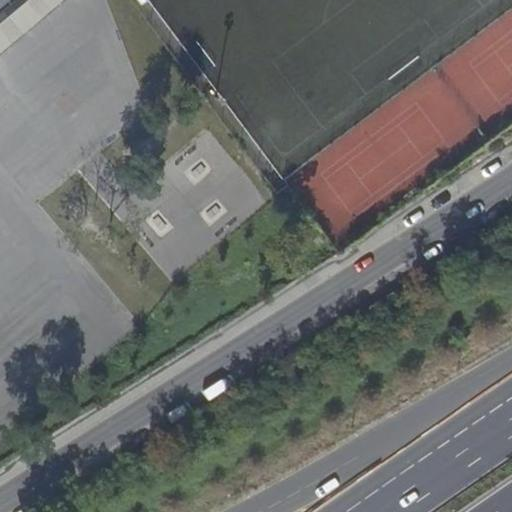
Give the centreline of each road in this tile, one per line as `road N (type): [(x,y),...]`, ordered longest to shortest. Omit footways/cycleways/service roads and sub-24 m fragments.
road 1 (unclassified): [(0,504),(511,179)]
road 2 (motorway): [(509,420),(283,511)]
road 3 (motorway): [(509,420),(385,511)]
